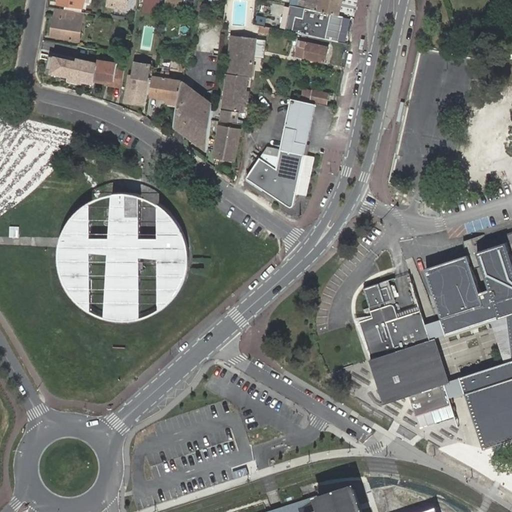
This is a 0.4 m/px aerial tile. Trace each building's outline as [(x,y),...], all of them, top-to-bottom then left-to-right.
[(109,0),(109,6),(127,9),(129,0),(109,0)] [(318,11),(320,0),(308,0),(308,2),(299,0),(298,7),(304,8),(318,11)] [(341,0),(320,0),(318,11),(338,16),(341,0)] [(354,0),(341,0),(338,16),(343,17),(350,18),(354,0)] [(2,1),(0,2),(0,23),(11,18),(2,1)] [(291,33),(337,42),(343,17),(338,16),(318,11),(304,8),(302,18),(294,16),(291,33)] [(81,16),(82,13),(54,9),(50,36),(78,41),(80,24),(72,23),(73,15),(81,16)] [(80,24),(81,16),(73,15),(72,23),(80,24)] [(268,34),(269,27),(256,25),(255,32),(268,34)] [(250,39),(232,36),(226,74),(243,76),(244,64),(253,65),(256,43),(249,43),(250,39)] [(327,47),(300,42),(297,58),(324,64),(327,47)] [(100,49),(87,47),(86,57),(98,59),(100,49)] [(50,55),(46,75),(55,77),(56,76),(70,78),(74,60),(50,55)] [(78,61),(74,60),(70,78),(70,81),(96,87),(97,81),(101,62),(79,57),(78,61)] [(118,64),(101,62),(97,81),(107,82),(110,80),(115,81),(114,86),(122,87),(125,70),(117,69),(118,64)] [(253,65),(244,64),(243,76),(251,77),(253,65)] [(144,78),(146,71),(131,68),(130,75),(144,78)] [(159,78),(151,77),(148,96),(167,99),(178,101),(181,81),(166,79),(167,73),(160,72),(159,78)] [(248,77),(226,74),(222,107),(238,110),(244,106),(245,98),(243,96),(243,93),(246,90),(248,77)] [(144,78),(130,75),(129,75),(124,101),(141,104),(146,78),(144,78)] [(213,102),(181,81),(177,105),(173,126),(206,151),(213,102)] [(327,94),(314,92),(312,102),(325,104),(327,94)] [(317,105),(311,103),(293,100),(283,139),(302,144),(307,145),(317,105)] [(219,126),(213,157),(234,161),(240,130),(219,126)] [(292,209),(307,145),(302,144),(283,139),(280,149),(269,147),(263,155),(267,158),(265,161),(261,157),(246,177),(292,209)] [(64,278),(91,279),(91,252),(109,254),(105,319),(106,320),(115,322),(120,322),(132,322),(139,321),(140,258),(159,260),(158,310),(167,303),(175,295),(178,290),(181,285),(183,280),(186,269),(187,264),(187,261),(179,261),(179,252),(187,252),(186,247),(183,236),(181,231),(178,226),(175,221),(171,217),(172,216),(171,214),(169,213),(164,208),(163,208),(159,204),(159,238),(152,238),(140,238),(141,196),(134,194),(131,194),(125,194),(121,194),(118,194),(117,194),(114,194),(110,238),(91,238),(92,204),(87,207),(77,216),(73,221),(70,226),(67,232),(64,238),(68,238),(68,249),(62,249),(61,257),(61,263),(62,270),(64,278)] [(9,226),(9,237),(18,237),(18,226),(9,226)] [(59,249),(62,249),(68,249),(68,238),(64,238),(62,238),(61,243),(59,249)] [(426,269),(447,335),(500,318),(500,320),(506,318),(503,362),(461,376),(484,448),(511,439),(511,255),(508,243),(479,252),(491,292),(481,294),(469,256),(426,269)] [(188,252),(187,252),(179,252),(179,261),(187,261),(188,261),(188,252)] [(90,311),(91,279),(64,278),(66,282),(69,288),(72,293),(76,298),(85,307),(90,311)] [(374,317),(361,321),(386,401),(409,394),(411,398),(419,426),(429,424),(455,416),(423,313),(419,314),(417,310),(398,316),(388,283),(381,286),(380,280),(364,285),(370,304),(374,317)] [(286,511),(357,511),(351,492),(316,504),(286,511)]
